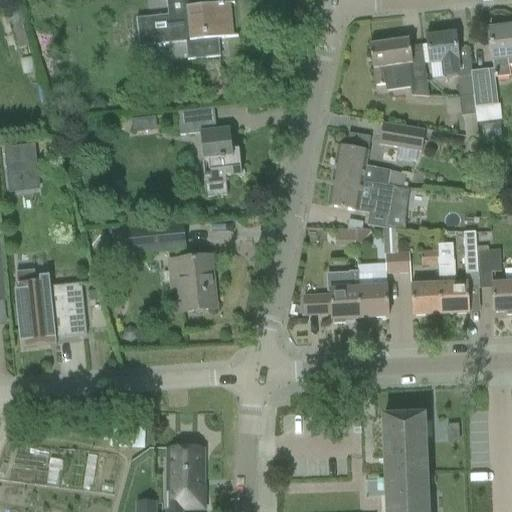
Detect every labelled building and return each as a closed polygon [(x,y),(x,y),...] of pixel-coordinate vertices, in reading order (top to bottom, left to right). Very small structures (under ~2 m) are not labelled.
[(185,43),(187,62),(220,59),(218,39),(233,38),(230,5),(207,7),(206,0),(161,0),(162,0),(161,0),(165,0),(167,18),(135,22),(138,49),(185,43)] [(22,22),(12,25),(19,51),(29,48),(22,22)] [(511,29),(488,32),(492,71),(494,80),(495,80),(509,78),(508,69),(511,68),(511,29)] [(459,100),(473,98),(470,74),(472,73),(470,60),(457,61),(457,57),(454,36),(426,39),(429,59),(429,66),(442,64),(444,81),(446,81),(458,79),(459,100)] [(408,41),(369,47),(371,58),(375,88),(385,86),(411,82),(414,98),(428,99),(426,80),(421,48),(409,50),(408,41)] [(472,73),(470,74),(473,98),(474,109),(492,107),(488,72),(472,73)] [(473,98),(459,100),(460,115),(460,119),(463,119),(475,117),(474,109),(473,98)] [(193,113),(177,115),(179,138),(199,135),(206,199),(207,199),(227,197),(225,178),(236,177),(236,178),(238,180),(242,180),(244,177),(244,174),(242,171),(240,171),(238,152),(231,152),(229,131),(216,133),(213,111),(193,113)] [(379,146),(421,153),(425,132),(383,125),(379,146)] [(386,187),(396,188),(396,187),(400,188),(403,175),(365,169),(370,139),(348,135),(346,150),(338,148),(332,178),(386,187)] [(4,149),(9,194),(40,190),(35,145),(4,149)] [(332,178),(327,209),(347,212),(356,214),(368,216),(366,227),(383,229),(388,230),(396,188),(386,187),(332,178)] [(470,189),(470,197),(478,197),(479,189),(470,189)] [(121,232),(124,256),(183,250),(181,226),(121,232)] [(329,230),(329,245),(366,245),(366,230),(329,230)] [(396,231),(383,231),(384,256),(385,256),(396,255),(397,255),(396,231)] [(463,234),(465,275),(477,275),(476,254),(476,252),(475,234),(463,234)] [(102,240),(96,250),(103,255),(110,245),(102,240)] [(500,251),(476,254),(477,275),(501,274),(500,251)] [(437,253),(421,253),(421,268),(437,267),(438,267),(437,261),(439,261),(438,253),(437,253)] [(396,255),(397,275),(410,274),(409,254),(397,255),(396,255)] [(396,255),(385,256),(386,274),(386,276),(397,275),(396,255)] [(174,310),(174,315),(215,311),(210,259),(190,261),(169,263),(172,291),(178,291),(180,310),(174,310)] [(439,261),(437,261),(438,267),(438,287),(440,317),(469,315),(469,313),(469,307),(468,296),(468,288),(468,286),(466,286),(455,286),(453,260),(439,261)] [(32,274),(16,275),(23,350),(56,346),(55,340),(86,337),(81,286),(50,289),(48,278),(39,279),(39,283),(33,284),(32,274)] [(332,322),(332,326),(345,325),(345,321),(359,321),(356,274),(349,274),(349,275),(329,276),(330,298),(303,299),(303,305),(304,317),(330,316),(331,322),(332,322)] [(357,274),(356,274),(359,321),(388,320),(387,300),(387,290),(386,276),(386,274),(357,276),(357,274)] [(477,275),(465,275),(466,286),(468,286),(468,288),(468,296),(469,307),(479,307),(477,275)] [(511,282),(490,283),(490,286),(493,314),(506,314),(506,318),(511,317),(511,282)] [(410,289),(412,318),(440,317),(438,287),(410,289)] [(427,511),(423,417),(383,419),(386,511),(427,511)] [(118,448),(145,449),(145,430),(119,429),(118,448)] [(180,511),(181,511),(204,511),(205,449),(165,449),(165,511),(180,511)] [(62,480),(61,488),(69,489),(69,481),(62,480)]
